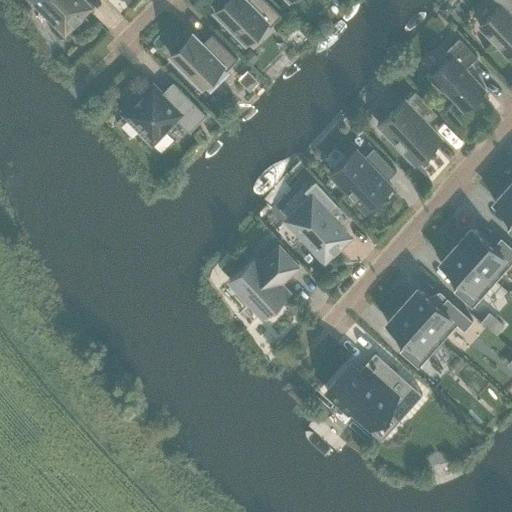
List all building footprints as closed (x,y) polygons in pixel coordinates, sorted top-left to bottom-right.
[(33,0),(65,31),(89,7),(81,0),(33,0)] [(281,15),(266,0),(220,0),(217,3),(220,6),(214,11),(245,43),(266,22),(270,26),(281,15)] [(509,57),(511,54),(511,16),(507,12),(511,7),(511,0),(495,0),(500,5),(479,25),(509,57)] [(176,50),(170,55),(202,87),(222,66),(226,70),(237,59),(212,33),(202,43),(192,34),(187,39),(184,36),(173,47),(176,50)] [(477,57),(459,38),(443,53),(448,58),(429,77),(441,90),(443,89),(463,110),(485,89),(465,68),(477,57)] [(251,48),(244,55),(248,58),(252,63),(259,57),(251,48)] [(161,93),(152,85),(124,113),(140,129),(139,131),(152,144),(166,131),(164,129),(175,118),(189,132),(206,114),(173,81),(161,93)] [(378,123),(416,163),(441,140),(426,124),(436,114),(415,92),(405,102),(403,100),(378,123)] [(355,148),(329,173),(366,211),(392,186),(386,180),(396,170),(374,147),(364,157),(355,148)] [(287,220),(324,259),(349,236),(327,212),(336,204),(315,182),(305,191),(311,197),(287,220)] [(511,186),(510,185),(494,202),(511,218),(511,223),(507,230),(511,234),(511,186)] [(472,228),(456,245),(495,279),(511,260),(511,246),(499,236),(491,245),(472,228)] [(299,266),(279,245),(260,263),(255,257),(230,280),(264,316),(289,293),(278,282),(285,276),(287,278),(299,266)] [(456,245),(440,263),(461,281),(453,290),(472,306),(495,279),(456,245)] [(418,288),(402,305),(441,339),(456,323),(464,330),(472,320),(447,297),(439,306),(418,288)] [(402,305),(387,323),(407,341),(399,350),(418,366),(441,339),(402,305)] [(490,323),(487,326),(496,334),(504,325),(495,317),(490,323)] [(357,368),(332,396),(355,416),(357,414),(375,431),(397,407),(408,418),(425,399),(385,364),(370,381),(357,368)]
